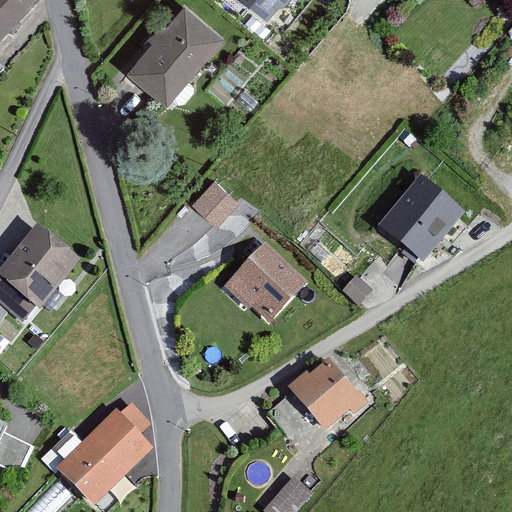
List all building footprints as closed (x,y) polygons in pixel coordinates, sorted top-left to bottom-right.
[(0,0),(0,47),(36,9),(26,0),(0,0)] [(249,0),(266,16),(277,3),(285,4),(288,0),(249,0)] [(228,46),(188,9),(132,71),(172,107),(228,46)] [(471,219),(425,181),(385,229),(431,267),(471,219)] [(201,207),(219,224),(240,201),(221,184),(201,207)] [(78,260),(43,234),(0,290),(0,343),(10,351),(78,260)] [(301,289),(267,253),(231,287),(266,323),(301,289)] [(354,289),(366,300),(374,290),(363,280),(354,289)] [(335,367),(317,380),(314,376),(294,391),(328,435),(365,407),(335,367)] [(153,430),(136,411),(127,419),(122,413),(86,445),(82,440),(62,458),(69,465),(60,473),(93,510),(158,452),(145,437),(153,430)] [(35,446),(0,430),(0,467),(21,477),(35,446)] [(296,480),(275,503),(285,511),(299,511),(314,496),(296,480)]
